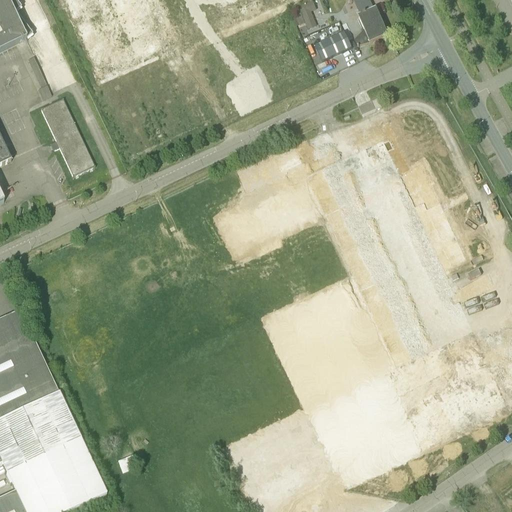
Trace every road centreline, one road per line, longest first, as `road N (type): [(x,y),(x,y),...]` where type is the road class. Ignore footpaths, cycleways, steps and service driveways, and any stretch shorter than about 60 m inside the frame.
road 1 (unclassified): [(0,257),(443,46)]
road 2 (unknown): [(25,0),(128,196)]
road 3 (unclassified): [(511,172),(443,46)]
road 4 (unknown): [(60,228),(0,100)]
road 5 (unclassified): [(411,511),(511,442)]
